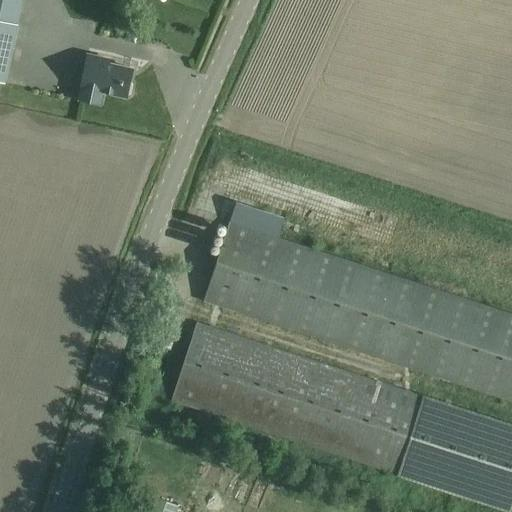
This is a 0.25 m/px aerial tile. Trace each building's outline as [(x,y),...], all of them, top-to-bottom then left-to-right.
[(0,0),(0,20),(18,25),(23,0),(0,0)] [(0,81),(5,83),(18,25),(0,20),(0,81)] [(130,83),(133,69),(109,64),(110,60),(88,55),(81,87),(83,87),(80,100),(100,104),(103,92),(127,97),(127,94),(130,94),(132,85),(130,83)] [(258,197),(254,214),(274,219),(279,203),(258,197)] [(205,301),(266,321),(511,401),(511,314),(230,223),(205,301)] [(172,401),(397,474),(511,511),(511,426),(197,323),(172,401)]
